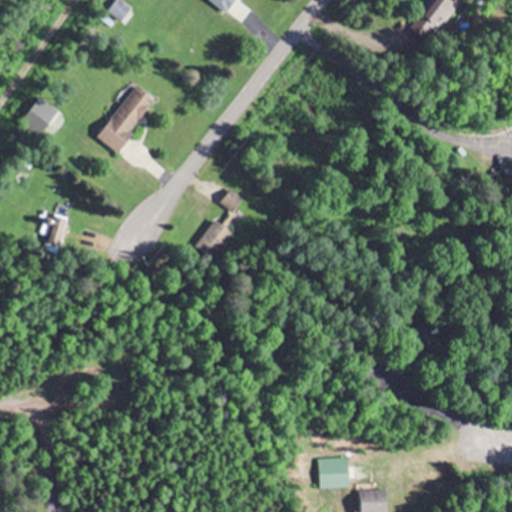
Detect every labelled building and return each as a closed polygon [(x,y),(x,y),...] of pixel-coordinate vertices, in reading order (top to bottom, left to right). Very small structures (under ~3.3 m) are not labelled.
[(438,0),(426,16),(443,29),(463,2),(460,0),(438,0)] [(98,138),(119,153),(158,98),(137,83),(98,138)] [(221,202),(233,213),(245,201),(233,189),(221,202)] [(236,233),(217,218),(199,240),(218,255),(236,233)] [(354,458),(323,458),(323,489),(354,489),(354,458)] [(392,511),(393,488),(361,488),(361,511),(392,511)]
